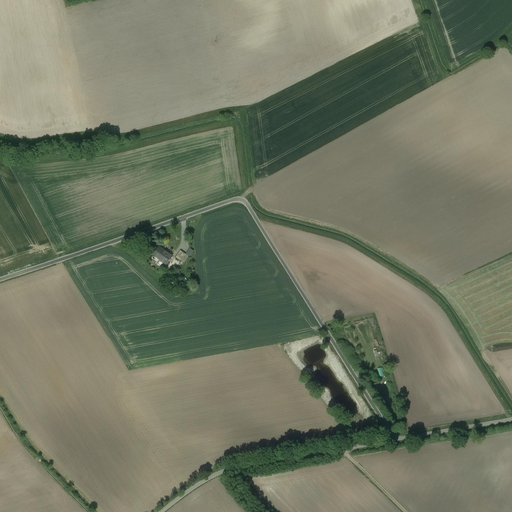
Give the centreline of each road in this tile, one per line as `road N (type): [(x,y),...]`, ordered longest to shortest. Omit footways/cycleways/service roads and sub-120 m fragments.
road 1 (unclassified): [(0,280),(244,201),(394,440)]
road 2 (unclassified): [(162,511),(232,466),(394,440)]
road 3 (track): [(0,406),(27,449),(88,511)]
road 4 (unclassified): [(394,440),(511,418)]
